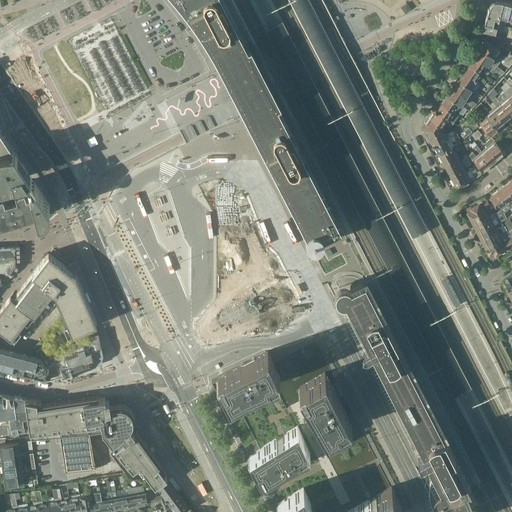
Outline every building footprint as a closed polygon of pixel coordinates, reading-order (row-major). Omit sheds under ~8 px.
[(299,212),(304,221),(304,222),(309,230),(308,231),(307,232),(307,233),(306,234),(306,235),(306,236),(306,237),(306,238),(306,239),(306,240),(307,241),(307,242),(308,243),(309,244),(310,245),(311,245),(313,246),(314,246),(315,246),(317,246),(319,245),(321,244),(321,243),(322,243),(322,242),(323,241),(323,240),(324,239),(324,238),(324,236),(338,229),(333,219),(336,218),(324,194),(320,187),(313,174),(303,154),(296,139),(285,118),(288,117),(261,63),(256,54),(251,56),(230,13),(230,12),(223,0),(180,0),(182,1),(188,9),(188,10),(189,10),(195,18),(194,18),(201,28),(202,28),(207,36),(207,37),(213,45),(212,45),(212,46),(213,46),(218,55),(223,64),(222,64),(223,65),(218,67),(217,67),(217,68),(220,74),(227,87),(228,89),(236,103),(240,110),(243,117),(243,119),(244,119),(244,118),(249,116),(250,116),(254,125),(254,126),(255,126),(259,135),(260,135),(264,144),(264,145),(265,145),(269,153),(269,154),(274,164),(275,164),(279,173),(279,174),(284,182),(284,183),(289,192),(289,193),(294,202),(299,211),(299,212)] [(497,27),(500,17),(503,2),(503,1),(502,2),(501,2),(500,2),(499,2),(497,2),(495,2),(494,2),(494,3),(493,3),(492,4),(491,4),(491,5),(490,6),(490,7),(489,8),(488,8),(484,24),(497,27)] [(503,2),(500,17),(508,19),(508,18),(511,5),(503,2)] [(407,3),(401,7),(405,12),(405,13),(408,11),(411,9),(407,3)] [(483,28),(483,31),(496,34),(497,27),(484,24),(483,28)] [(483,42),(480,47),(494,57),(498,51),(500,53),(504,46),(496,40),(494,45),(486,39),(484,42),(483,42)] [(494,57),(480,47),(476,53),(477,53),(475,55),(499,72),(500,71),(503,74),(505,72),(496,66),(499,61),(498,60),(494,57)] [(498,60),(499,61),(509,68),(511,64),(511,54),(510,54),(508,57),(503,53),(498,60)] [(472,57),(469,62),(484,73),(483,73),(487,68),(489,69),(489,71),(500,78),(503,74),(500,71),(499,72),(475,55),(473,58),(472,57)] [(466,69),(464,71),(489,88),(491,86),(487,83),(487,82),(480,77),(483,73),(484,73),(469,62),(465,68),(466,69)] [(489,88),(464,71),(462,74),(462,73),(458,78),(473,89),(476,84),(480,86),(481,85),(482,86),(480,88),(487,92),(489,88)] [(469,95),(473,89),(458,78),(454,84),(455,85),(453,86),(478,104),(480,101),(473,96),(472,98),(469,95)] [(511,90),(511,91),(508,95),(511,100),(511,85),(507,80),(503,83),(509,90),(510,88),(511,89),(511,90)] [(451,89),(447,94),(462,105),(464,102),(474,108),(478,104),(453,86),(451,89)] [(511,115),(511,113),(511,100),(508,95),(502,100),(500,98),(501,97),(494,89),(492,92),(511,115)] [(486,99),(493,107),(504,121),(511,115),(492,92),(486,99)] [(444,101),(442,103),(455,113),(460,116),(462,113),(458,111),(462,105),(447,94),(443,100),(444,101)] [(442,103),(437,111),(455,123),(460,116),(455,113),(442,103)] [(481,110),(488,118),(488,117),(498,129),(500,128),(498,125),(504,121),(493,107),(489,111),(482,103),(478,107),(481,110)] [(359,107),(352,110),(359,122),(365,119),(359,107)] [(453,125),(455,123),(437,111),(434,109),(429,117),(440,125),(441,126),(442,125),(443,126),(444,126),(446,124),(450,127),(452,124),(453,125)] [(481,125),(491,136),(498,129),(488,117),(488,118),(482,122),(477,115),(475,117),(476,118),(478,121),(481,125)] [(423,129),(427,137),(440,130),(442,129),(444,126),(443,126),(442,125),(441,126),(440,125),(429,117),(423,125),(424,126),(424,128),(423,129)] [(476,122),(478,121),(476,118),(471,122),(472,124),(473,124),(476,127),(479,125),(476,122)] [(472,130),(469,126),(460,134),(463,138),(472,130)] [(0,150),(13,149),(13,148),(10,144),(7,140),(5,137),(1,130),(0,128),(0,150)] [(444,134),(442,129),(440,130),(427,137),(424,139),(423,139),(424,139),(427,137),(432,146),(435,144),(457,132),(456,129),(444,134)] [(101,176),(106,185),(111,190),(115,183),(125,177),(151,164),(187,146),(185,143),(184,142),(183,138),(181,135),(180,134),(180,133),(179,132),(99,173),(101,176)] [(436,147),(439,153),(454,146),(453,145),(454,145),(452,141),(459,137),(457,132),(435,144),(432,146),(433,148),(432,146),(435,145),(436,147)] [(484,142),(486,145),(498,159),(505,152),(491,136),(484,142)] [(439,156),(442,162),(458,154),(456,150),(463,146),(461,141),(454,145),(453,145),(454,146),(439,153),(440,156),(439,156)] [(475,146),(480,152),(491,165),(498,159),(486,145),(482,149),(478,144),(475,146)] [(13,149),(0,150),(0,181),(14,177),(15,180),(28,177),(31,181),(33,180),(28,171),(13,149)] [(483,172),(491,165),(480,152),(476,155),(474,152),(469,156),(483,172)] [(350,166),(344,153),(337,157),(343,169),(350,166)] [(458,154),(442,162),(445,168),(446,167),(447,170),(469,159),(467,154),(464,156),(465,158),(461,160),(458,154)] [(448,174),(451,179),(467,171),(465,167),(472,163),(469,159),(447,170),(449,173),(448,174)] [(467,171),(451,179),(454,185),(455,184),(457,189),(458,188),(458,187),(475,178),(481,173),(478,170),(473,173),(471,168),(467,171)] [(31,181),(28,181),(28,182),(29,184),(33,198),(35,205),(37,213),(38,213),(39,214),(39,216),(40,219),(44,218),(43,215),(45,214),(47,212),(48,211),(48,210),(49,208),(48,205),(49,205),(50,204),(47,201),(34,181),(33,180),(31,181)] [(29,184),(28,182),(17,185),(27,220),(39,216),(39,214),(38,213),(37,213),(35,205),(33,198),(29,184)] [(17,223),(18,223),(25,221),(27,220),(17,185),(7,188),(17,223)] [(511,193),(505,185),(497,191),(508,203),(507,203),(508,204),(511,208),(511,193)] [(7,188),(0,189),(0,203),(6,226),(7,226),(7,227),(8,227),(8,226),(8,224),(16,224),(17,224),(17,223),(7,188)] [(498,212),(500,216),(502,221),(507,217),(504,212),(505,211),(503,209),(508,204),(507,203),(508,203),(497,191),(490,197),(496,205),(500,210),(498,212)] [(467,213),(470,219),(487,211),(485,207),(490,205),(487,200),(481,202),(467,209),(466,208),(466,209),(468,213),(467,213)] [(492,220),(496,218),(500,216),(498,212),(490,216),(487,211),(470,219),(473,226),(474,225),(476,228),(492,220)] [(481,237),(481,238),(496,230),(497,230),(494,225),(492,220),(476,228),(478,231),(477,232),(480,238),(481,237)] [(481,241),(485,247),(501,239),(497,230),(496,230),(481,238),(482,241),(481,241)] [(501,239),(485,247),(488,253),(489,253),(491,256),(505,249),(505,248),(511,243),(511,237),(511,238),(503,242),(501,239)] [(20,247),(5,247),(5,275),(11,277),(20,265),(20,247)] [(13,299),(34,316),(53,291),(54,290),(61,308),(72,334),(97,323),(86,297),(75,272),(74,272),(49,253),(13,298),(13,299)] [(286,281),(293,292),(383,467),(389,480),(400,500),(405,511),(416,511),(431,504),(449,496),(444,486),(454,481),(459,491),(470,486),(405,359),(365,281),(351,288),(335,297),(318,264),(286,281)] [(0,309),(0,330),(14,341),(34,316),(13,299),(13,298),(10,296),(0,309)] [(101,347),(98,332),(89,334),(89,335),(91,349),(101,347)] [(41,337),(45,342),(52,338),(47,333),(41,337)] [(44,345),(36,351),(41,357),(42,358),(42,359),(47,368),(46,378),(46,379),(51,378),(52,379),(53,379),(52,378),(63,375),(64,377),(65,377),(74,373),(73,373),(79,370),(94,365),(95,365),(94,365),(91,349),(89,335),(87,334),(70,346),(58,355),(49,342),(45,345),(44,345)] [(101,347),(91,349),(94,365),(100,362),(101,360),(103,354),(101,347)] [(4,359),(2,367),(9,369),(12,369),(14,362),(17,352),(6,349),(4,359)] [(280,378),(273,363),(268,351),(254,358),(246,362),(245,362),(243,363),(220,375),(212,380),(219,394),(222,398),(221,398),(239,434),(245,431),(245,430),(249,428),(234,399),(259,388),(263,386),(263,384),(266,383),(267,384),(268,384),(268,383),(280,378)] [(14,362),(12,369),(14,370),(16,370),(23,372),(25,364),(27,355),(17,352),(14,362)] [(25,364),(23,372),(30,374),(36,376),(46,378),(47,368),(42,359),(42,358),(32,356),(27,355),(25,364)] [(327,435),(351,422),(325,372),(299,387),(300,389),(302,387),(307,397),(306,398),(310,405),(313,409),(312,410),(312,411),(313,411),(327,435)] [(3,393),(0,392),(0,434),(8,433),(8,434),(7,423),(6,415),(5,412),(5,411),(3,393)] [(13,395),(3,393),(5,411),(5,412),(6,415),(7,423),(8,434),(10,436),(19,434),(18,429),(13,395)] [(47,438),(60,436),(65,472),(77,471),(95,468),(90,432),(92,431),(104,430),(105,431),(115,445),(110,450),(120,464),(127,474),(140,465),(155,486),(167,477),(163,472),(166,470),(137,430),(134,432),(134,431),(135,427),(137,422),(137,417),(136,412),(134,408),(130,404),(129,403),(126,402),(121,400),(117,400),(109,399),(105,399),(105,396),(99,397),(98,394),(86,396),(71,399),(54,401),(53,401),(43,403),(41,403),(41,401),(41,400),(25,397),(31,439),(47,438)] [(13,395),(18,429),(29,427),(27,416),(25,398),(24,398),(25,397),(13,395)] [(276,438),(252,453),(249,454),(254,464),(258,472),(259,472),(261,477),(261,478),(291,463),(296,461),(298,460),(299,460),(299,459),(310,453),(298,426),(284,434),(285,436),(280,438),(279,437),(276,438)] [(0,444),(0,448),(1,455),(19,452),(18,442),(0,444)] [(1,455),(2,465),(21,463),(19,452),(1,455)] [(2,465),(4,476),(22,473),(21,463),(2,465)] [(4,476),(5,486),(6,486),(6,489),(24,486),(22,473),(4,476)] [(168,481),(167,479),(159,485),(163,491),(161,493),(163,495),(154,497),(155,501),(160,500),(162,503),(166,500),(167,501),(178,493),(175,490),(176,489),(169,480),(168,481)] [(110,486),(112,498),(114,508),(130,505),(129,495),(117,497),(114,485),(110,486)] [(96,501),(92,502),(94,511),(95,511),(114,508),(112,498),(101,500),(98,486),(93,486),(96,501)] [(347,511),(403,511),(392,487),(376,496),(376,495),(372,498),(373,499),(369,501),(368,500),(347,511)] [(55,501),(49,502),(50,511),(61,511),(59,497),(59,495),(57,488),(52,489),(54,498),(55,501)] [(314,511),(314,510),(312,506),(311,507),(309,503),(310,502),(303,488),(278,503),(282,511),(314,511)] [(50,511),(49,502),(43,503),(40,490),(36,490),(37,496),(37,501),(39,511),(50,511)] [(128,492),(129,495),(130,505),(155,501),(154,497),(147,498),(146,492),(133,494),(133,491),(128,492)] [(80,493),(80,496),(79,496),(82,511),(94,511),(92,502),(90,492),(80,493)] [(18,511),(17,505),(16,499),(15,493),(10,493),(13,509),(7,510),(7,511),(18,511)] [(82,511),(79,496),(80,496),(80,493),(69,495),(72,511),(82,511)] [(175,508),(178,511),(180,511),(184,509),(188,507),(186,506),(187,505),(181,495),(180,496),(178,493),(167,501),(166,500),(162,503),(165,510),(169,507),(168,506),(170,505),(173,509),(175,508)] [(72,511),(69,495),(59,497),(61,511),(72,511)] [(34,505),(28,506),(29,511),(39,511),(37,501),(34,502),(34,505)]
